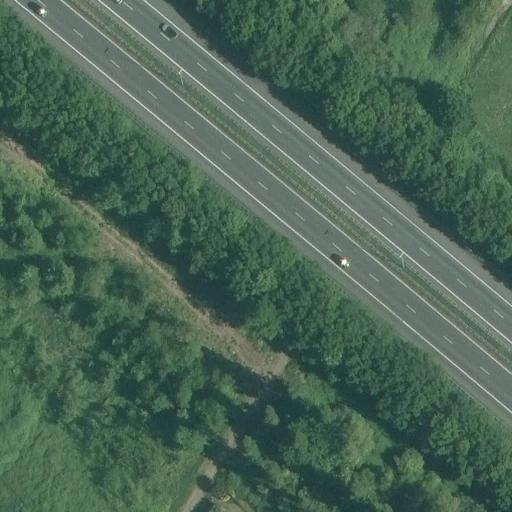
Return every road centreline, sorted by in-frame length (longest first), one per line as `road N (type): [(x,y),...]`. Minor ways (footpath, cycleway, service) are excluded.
road 1 (motorway): [(41,0),(511,396)]
road 2 (motorway): [(511,330),(117,0)]
